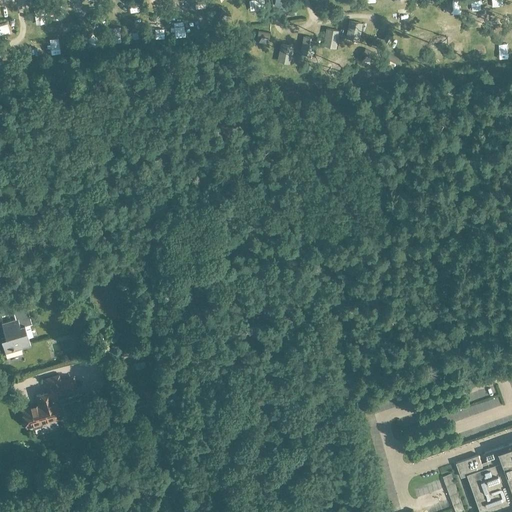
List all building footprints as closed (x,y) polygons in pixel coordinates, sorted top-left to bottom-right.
[(361,23),(349,21),(346,38),(359,40),(361,23)] [(338,31),(326,29),(323,46),(336,48),(338,31)] [(315,38),(303,36),(300,53),(313,55),(315,38)] [(293,47),(280,45),(278,62),(290,63),(293,47)] [(5,337),(1,339),(5,353),(31,346),(25,326),(32,324),(24,298),(10,302),(15,319),(1,323),(5,337)] [(127,345),(115,349),(117,357),(130,353),(127,345)] [(23,414),(22,414),(25,424),(26,424),(27,427),(32,425),(33,428),(35,429),(42,427),(42,425),(42,422),(61,417),(54,394),(77,387),(74,376),(60,380),(58,375),(43,379),(47,392),(35,395),(38,406),(22,410),(23,414)] [(152,408),(139,412),(143,422),(155,418),(152,408)] [(511,511),(511,443),(479,455),(456,463),(461,478),(468,475),(480,511),(484,510),(484,511),(511,511)] [(446,486),(454,483),(451,473),(443,476),(446,486)] [(458,492),(454,483),(446,486),(450,495),(458,492)] [(461,502),(458,492),(450,495),(453,505),(461,502)] [(461,502),(453,505),(455,511),(463,511),(465,511),(461,502)]
